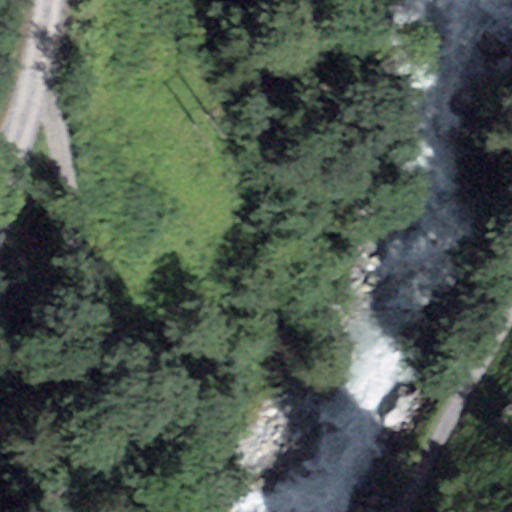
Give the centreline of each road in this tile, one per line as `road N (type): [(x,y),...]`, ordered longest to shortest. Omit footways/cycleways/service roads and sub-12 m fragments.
road 1 (track): [(30,70),(114,330),(104,511)]
road 2 (track): [(511,307),(393,511)]
